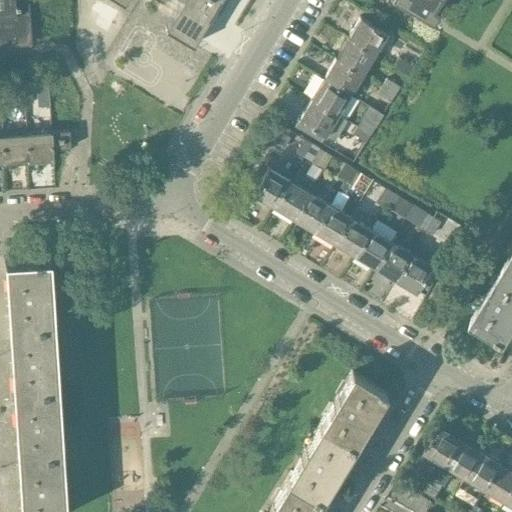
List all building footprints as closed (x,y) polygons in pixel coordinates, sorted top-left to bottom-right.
[(0,0),(0,45),(30,44),(27,0),(0,0)] [(117,0),(123,3),(124,0),(181,0),(165,28),(192,45),(218,0),(117,0)] [(405,0),(430,15),(438,0),(405,0)] [(116,14),(97,3),(92,12),(110,23),(116,14)] [(359,16),(346,37),(373,53),(386,32),(359,16)] [(346,37),(334,57),(361,74),(373,53),(346,37)] [(334,57),(321,78),(349,94),(361,74),(334,57)] [(398,58),(394,66),(407,73),(411,66),(398,58)] [(321,78),(309,98),(336,114),(349,94),(321,78)] [(385,78),(380,86),(393,94),(398,86),(385,78)] [(47,82),(34,82),(35,93),(47,93),(47,82)] [(393,94),(380,86),(376,93),(389,100),(393,94)] [(23,90),(13,91),(14,104),(23,103),(23,90)] [(309,98),(297,118),(333,140),(345,120),(336,114),(309,98)] [(361,118),(356,126),(369,134),(374,126),(361,118)] [(369,134),(356,126),(352,133),(365,141),(369,134)] [(68,129),(50,131),(52,148),(69,147),(68,129)] [(50,131),(25,132),(27,160),(52,158),(52,148),(50,131)] [(25,132),(1,134),(2,162),(27,160),(25,132)] [(302,155),(310,142),(303,138),(296,150),(292,147),(277,172),(289,178),(302,155)] [(310,160),(318,147),(310,142),(302,155),(310,160)] [(336,175),(343,180),(351,167),(344,163),(336,175)] [(289,178),(277,172),(268,166),(252,193),(272,206),(289,178)] [(351,167),(343,180),(351,184),(358,172),(351,167)] [(292,218),(309,191),(289,178),(272,206),(292,218)] [(376,200),(383,204),(391,191),(384,187),(376,200)] [(309,191),(292,218),(312,230),(329,203),(309,191)] [(391,191),(383,204),(391,209),(399,196),(391,191)] [(329,203),(312,230),(332,242),(349,215),(329,203)] [(417,225),(424,229),(431,216),(425,212),(417,225)] [(349,215),(332,242),(352,254),(369,227),(349,215)] [(439,221),(431,216),(424,229),(432,234),(439,221)] [(369,227),(352,254),(373,267),(389,240),(369,227)] [(389,240),(373,267),(393,279),(410,252),(389,240)] [(511,250),(502,266),(511,271),(511,250)] [(410,252),(393,279),(414,292),(431,265),(410,252)] [(4,259),(8,323),(53,321),(49,257),(39,257),(39,255),(33,256),(33,258),(4,259)] [(511,271),(502,266),(498,273),(471,318),(505,339),(511,327),(511,271)] [(53,321),(8,323),(12,387),(57,385),(53,321)] [(351,370),(317,426),(351,447),(385,390),(351,370)] [(57,385),(12,387),(16,452),(61,449),(57,385)] [(423,450),(444,463),(461,436),(440,423),(423,450)] [(317,426),(284,480),(318,501),(351,447),(317,426)] [(481,448),(461,436),(444,463),(465,476),(481,448)] [(481,448),(465,476),(460,485),(479,497),(485,488),(501,460),(481,448)] [(65,511),(61,449),(16,452),(19,511),(65,511)] [(511,488),(511,466),(501,460),(485,488),(505,500),(511,488)] [(419,487),(426,492),(434,479),(427,475),(419,487)] [(442,484),(434,479),(426,492),(434,497),(442,484)] [(284,480),(264,511),(311,511),(318,501),(284,480)]
